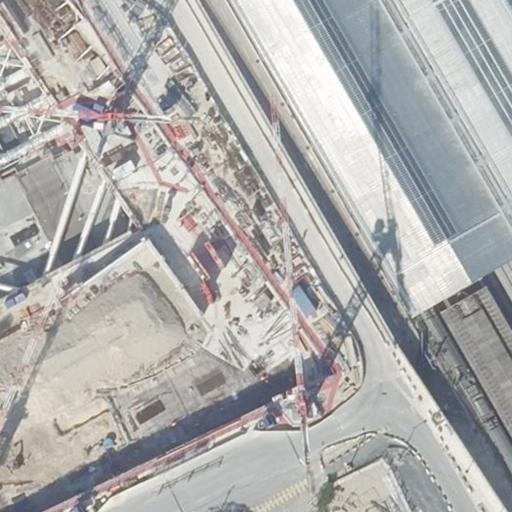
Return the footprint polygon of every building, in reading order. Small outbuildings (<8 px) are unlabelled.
[(0,0),(0,140),(53,112),(120,77),(73,0),(0,0)] [(511,0),(227,0),(415,317),(511,260),(511,0)] [(120,77),(53,112),(222,347),(266,408),(334,376),(120,77)] [(0,453),(0,511),(50,511),(266,408),(222,347),(0,453)] [(393,468),(382,475),(397,497),(407,490),(393,468)] [(370,511),(378,498),(365,491),(352,511),(370,511)]
